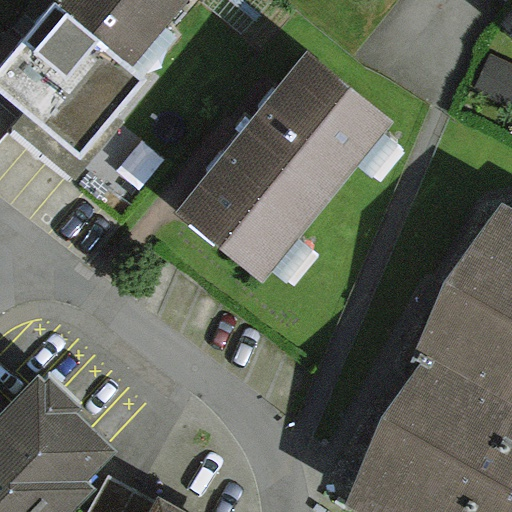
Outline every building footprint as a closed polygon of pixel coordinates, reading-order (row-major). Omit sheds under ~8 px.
[(243,0),(85,0),(6,99),(103,176),(243,0)] [(404,127),(317,56),(188,213),(275,284),(404,127)] [(511,102),(511,65),(493,58),(480,90),(511,102)] [(511,188),(505,184),(468,249),(422,330),(430,334),(511,380),(511,188)] [(511,511),(511,380),(430,334),(344,485),(391,511),(511,511)] [(37,511),(93,457),(84,448),(118,413),(44,341),(0,384),(0,511),(37,511)] [(89,511),(205,511),(158,486),(151,498),(110,476),(89,511)]
